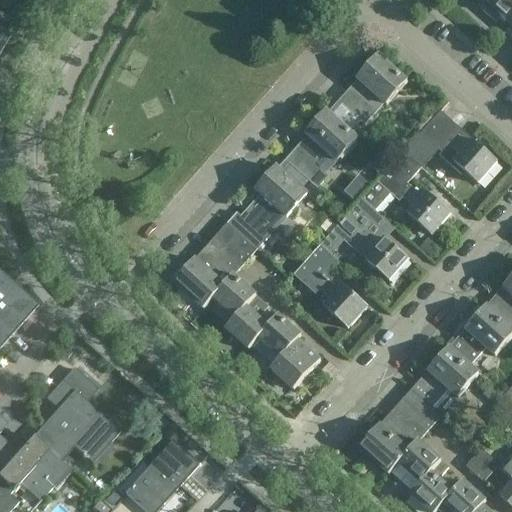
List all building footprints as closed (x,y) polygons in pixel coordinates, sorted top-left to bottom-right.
[(489,15),(502,0),(482,0),(489,5),(484,10),(489,15)] [(509,24),(511,19),(511,0),(502,0),(489,15),(494,19),(499,14),(509,24)] [(0,55),(10,39),(0,32),(0,55)] [(389,109),(410,86),(379,59),(358,82),(361,84),(340,107),(366,130),(386,107),(389,109)] [(338,166),(359,142),(329,115),(308,138),(310,140),(288,165),(319,192),(330,180),(321,172),(332,160),(338,166)] [(499,166),(475,144),(465,135),(443,115),(423,138),(442,155),(440,157),(463,178),(465,175),(479,188),(499,166)] [(432,240),(452,218),(429,197),(424,202),(409,188),(423,173),(405,157),(364,203),(375,213),(391,196),(401,206),(405,202),(415,211),(409,218),(432,240)] [(238,217),(229,228),(258,253),(267,243),(262,238),(282,216),(287,221),(308,198),(279,172),(258,195),(266,202),(246,224),(238,217)] [(357,201),(372,184),(360,174),(345,191),(357,201)] [(364,203),(337,232),(322,249),(332,258),(347,241),(359,252),(362,249),(373,259),(367,265),(390,286),(410,264),(387,243),(382,248),(367,234),(381,219),(375,213),(364,203)] [(258,253),(229,228),(204,254),(233,280),(235,278),(258,253)] [(339,265),(332,258),(322,249),(296,278),(318,297),(322,293),(332,303),(326,310),(350,332),(369,310),(345,289),(340,294),(325,280),(339,265)] [(233,280),(204,254),(176,285),(204,311),(213,301),(233,280)] [(0,276),(0,352),(38,310),(0,276)] [(235,278),(233,280),(213,301),(235,322),(257,298),(235,278)] [(511,281),(488,309),(505,324),(511,316),(511,281)] [(257,298),(235,322),(227,331),(249,352),(259,342),(280,319),(269,329),(255,316),(265,305),(257,298)] [(488,309),(450,351),(466,366),(484,347),(497,359),(511,342),(511,330),(505,324),(488,309)] [(302,339),(280,319),(259,342),(280,362),(272,371),(292,349),(302,339)] [(315,370),(292,349),(272,371),(295,392),(315,370)] [(479,378),(466,366),(450,351),(412,392),(429,408),(446,389),(458,401),(479,378)] [(62,407),(38,433),(33,439),(61,465),(74,450),(92,466),(120,435),(63,384),(51,397),(62,407)] [(511,407),(511,389),(503,399),(511,407)] [(388,477),(398,465),(420,443),(442,419),(429,408),(412,392),(359,450),(388,477)] [(69,472),(61,465),(33,439),(38,433),(24,420),(18,427),(21,429),(7,446),(18,456),(0,475),(0,511),(10,511),(18,504),(9,497),(20,485),(41,504),(69,472)] [(0,420),(0,475),(18,456),(7,446),(0,439),(0,423),(2,422),(0,420)] [(143,511),(160,511),(201,467),(175,443),(127,497),(143,511)] [(442,464),(420,443),(398,465),(421,486),(411,497),(412,497),(442,464)] [(467,469),(484,484),(499,467),(483,452),(467,469)] [(511,482),(511,486),(501,499),(511,508),(511,458),(500,472),(511,482)] [(442,464),(412,497),(427,511),(437,511),(443,506),(444,507),(465,484),(464,483),(454,495),(439,482),(449,470),(442,464)] [(479,511),(487,504),(465,484),(444,507),(450,511),(479,511)]
